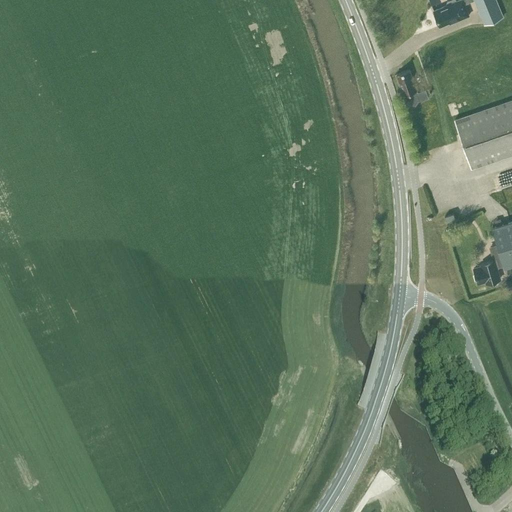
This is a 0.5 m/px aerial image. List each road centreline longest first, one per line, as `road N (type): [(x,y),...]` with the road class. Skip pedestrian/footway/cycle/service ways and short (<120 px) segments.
road 1 (primary): [(399,295),(394,154),(345,0)]
road 2 (primary): [(321,511),(374,406),(399,295)]
road 3 (unclassified): [(399,295),(428,299),(454,317),(511,440)]
